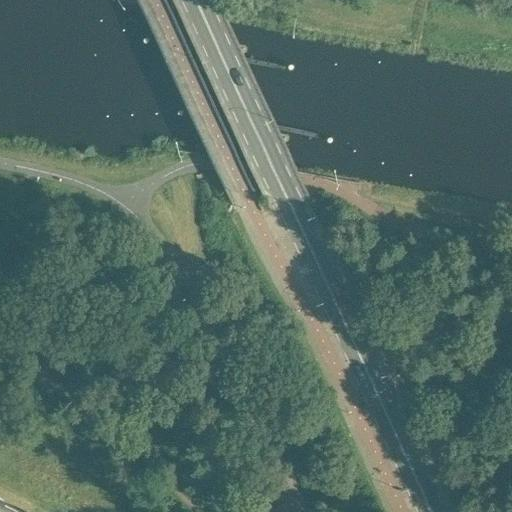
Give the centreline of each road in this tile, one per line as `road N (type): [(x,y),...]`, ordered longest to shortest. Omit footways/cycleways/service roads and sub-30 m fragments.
road 1 (secondary): [(434,511),(195,0)]
road 2 (residential): [(302,511),(181,275),(125,199)]
